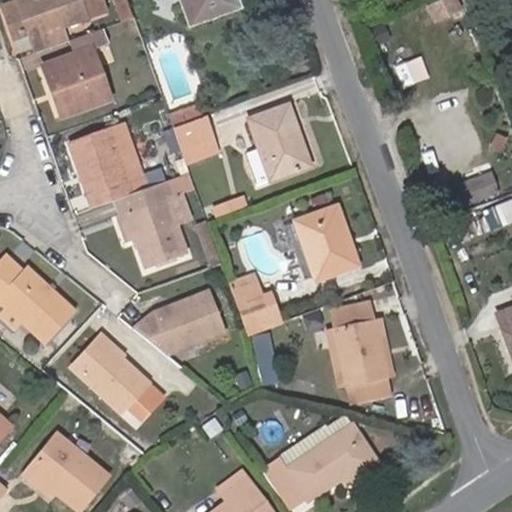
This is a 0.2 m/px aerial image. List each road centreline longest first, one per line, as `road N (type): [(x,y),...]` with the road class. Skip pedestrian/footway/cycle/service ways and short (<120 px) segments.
road 1 (residential): [(506,477),(331,0)]
road 2 (residential): [(0,202),(56,185),(1,47)]
